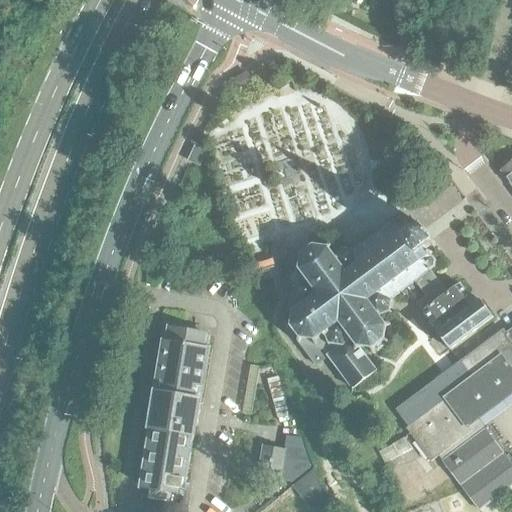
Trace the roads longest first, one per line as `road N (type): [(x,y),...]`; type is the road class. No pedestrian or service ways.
road 1 (primary): [(60,408),(128,204),(204,48),(238,1)]
road 2 (primary): [(0,368),(57,179),(138,0)]
road 3 (tertiary): [(474,107),(355,61),(238,1)]
road 4 (primary): [(100,0),(44,110),(0,231)]
road 5 (residential): [(474,107),(464,145),(511,210)]
